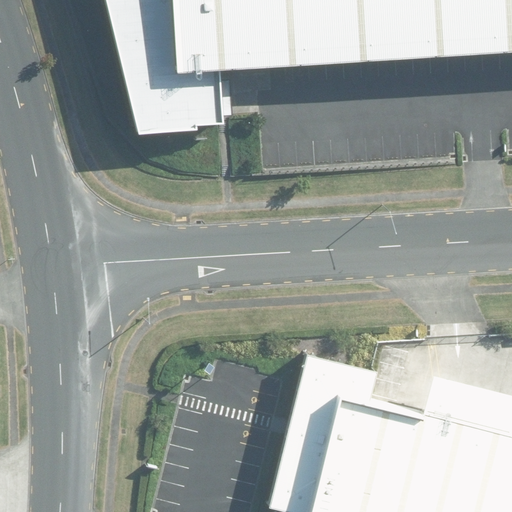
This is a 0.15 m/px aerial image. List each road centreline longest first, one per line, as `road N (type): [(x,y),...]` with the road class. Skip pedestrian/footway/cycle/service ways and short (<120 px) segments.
road 1 (unclassified): [(53,268),(511,235)]
road 2 (unclassified): [(60,511),(53,268)]
road 3 (unclassified): [(53,268),(0,44)]
